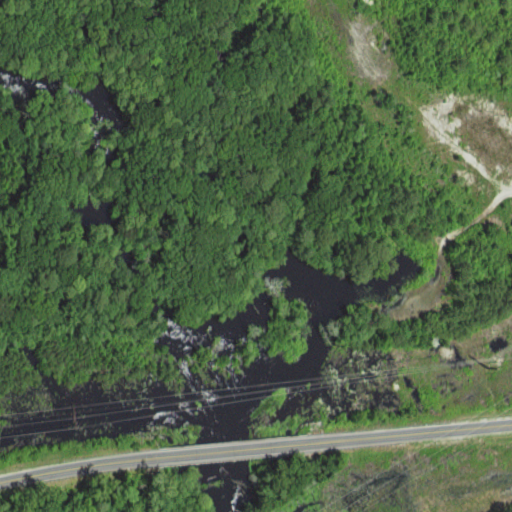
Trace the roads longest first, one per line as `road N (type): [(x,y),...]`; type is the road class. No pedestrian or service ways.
road 1 (residential): [(511,424),(309,443)]
road 2 (residential): [(155,457),(0,482)]
road 3 (residential): [(309,443),(155,457)]
